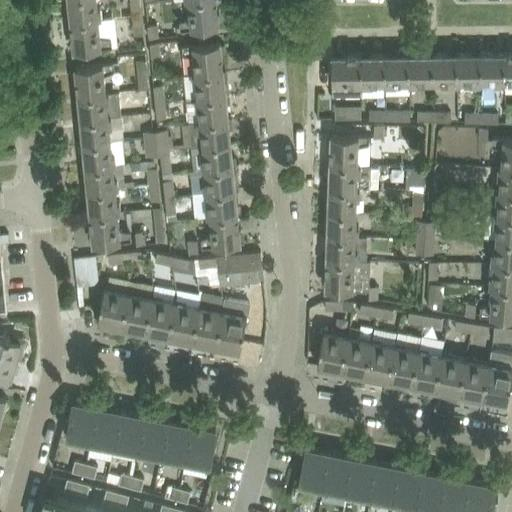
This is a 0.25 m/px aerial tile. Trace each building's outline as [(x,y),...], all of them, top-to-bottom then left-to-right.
[(98,7),(97,0),(69,0),(71,11),(72,11),(73,19),(72,19),(72,22),(99,19),(99,17),(102,16),(101,7),(98,7)] [(143,15),(141,0),(131,0),(134,16),(143,15)] [(219,24),(217,5),(216,0),(189,0),(190,8),(191,16),(180,20),(181,28),(183,28),(193,27),(219,24)] [(144,31),(143,15),(134,16),(135,32),(144,31)] [(112,45),(112,39),(111,37),(101,35),(99,19),(72,22),(74,48),(101,46),(112,45)] [(148,24),(149,36),(159,35),(157,23),(148,24)] [(222,62),(220,40),(183,43),(184,53),(194,52),(195,65),(222,62)] [(150,42),(152,54),(161,53),(160,41),(150,42)] [(410,81),(409,55),(410,55),(410,54),(408,54),(408,50),(398,50),(398,54),(394,54),(394,55),(387,55),(386,55),(386,81),(385,81),(386,84),(387,93),(409,93),(409,84),(409,81),(410,81)] [(504,54),(503,54),(495,54),(495,52),(479,53),(479,54),(480,54),(480,80),(481,80),(494,79),(494,82),(505,82),(505,79),(504,79),(504,54)] [(511,52),(503,52),(503,54),(504,54),(504,79),(505,79),(511,79),(511,52)] [(409,84),(420,83),(420,80),(433,80),(433,53),(418,53),(418,55),(410,55),(409,55),(410,81),(409,81),(409,84)] [(456,54),(448,54),(448,53),(433,53),(433,80),(447,80),(447,83),(457,83),(457,80),(456,54)] [(481,83),(481,80),(480,80),(480,54),(479,54),(472,54),(472,53),(456,53),(456,54),(457,80),(470,80),(470,83),(481,83)] [(363,54),(333,54),(334,95),(362,94),(362,84),(362,81),(363,81),(362,55),(363,55),(363,54)] [(372,81),(385,81),(386,81),(386,55),(387,55),(387,54),(370,54),(370,55),(363,55),(362,55),(363,81),(362,81),(362,84),(373,84),(372,81)] [(137,58),(138,71),(148,70),(147,57),(137,58)] [(106,91),(105,72),(114,69),(114,67),(114,61),(103,62),(76,65),(79,95),(80,95),(80,94),(106,91)] [(228,80),(224,81),(224,77),(223,78),(222,70),(223,70),(222,62),(195,65),(196,73),(194,73),(194,83),(197,82),(199,96),(224,94),(226,93),(225,91),(229,91),(228,80)] [(149,86),(148,70),(138,71),(140,87),(149,86)] [(154,84),(156,100),(165,99),(163,83),(154,84)] [(80,94),(80,95),(81,102),(80,102),(81,118),(83,118),(112,115),(122,114),(119,90),(106,92),(106,91),(80,94)] [(228,117),(226,101),(225,101),(224,94),(199,96),(186,97),(188,121),(190,120),(227,117),(228,117)] [(166,116),(165,99),(156,100),(157,117),(166,116)] [(370,108),(370,117),(386,117),(387,109),(370,108)] [(387,109),(386,117),(411,118),(411,109),(387,109)] [(435,118),(435,109),(418,109),(418,118),(435,118)] [(435,118),(451,119),(451,110),(435,109),(435,118)] [(465,120),(481,121),(482,112),(465,111),(465,120)] [(498,112),(482,112),(481,121),(498,121),(498,112)] [(83,118),(83,126),(82,126),(83,139),(111,136),(110,125),(113,125),(112,115),(83,118)] [(192,144),(230,140),(229,124),(228,125),(227,117),(190,120),(192,144)] [(375,123),(374,136),(383,136),(383,123),(375,123)] [(481,125),(480,139),(489,139),(489,126),(481,125)] [(169,128),(157,129),(158,141),(174,140),(173,133),(169,134),(169,128)] [(157,129),(145,130),(145,142),(158,141),(157,129)] [(359,163),(359,145),(369,142),(370,134),(332,133),(331,163),(333,163),(359,163)] [(511,136),(494,135),(493,143),(503,144),(501,165),(511,165),(511,136)] [(84,145),(82,145),(83,155),(85,155),(85,157),(86,157),(87,164),(87,165),(116,162),(116,152),(112,152),(111,136),(83,139),(84,145)] [(174,140),(158,141),(159,153),(161,153),(163,172),(173,171),(171,146),(174,146),(174,140)] [(231,155),(232,155),(230,140),(192,144),(195,168),(203,168),(231,164),(231,163),(231,155)] [(159,153),(158,141),(145,142),(146,154),(159,153)] [(159,183),(157,166),(156,166),(156,158),(132,160),(133,170),(148,168),(150,184),(159,183)] [(126,180),(124,161),(116,162),(87,165),(87,164),(86,164),(87,180),(89,180),(90,188),(88,188),(88,189),(116,187),(135,185),(135,179),(126,180)] [(234,188),(234,186),(233,179),(234,179),(234,177),(237,177),(236,166),(233,167),(233,163),(231,163),(231,164),(203,168),(205,191),(234,188)] [(372,163),(370,163),(370,164),(333,163),(332,171),(331,171),(330,187),(332,187),(358,188),(358,186),(361,187),(361,185),(371,185),(372,163)] [(501,176),(500,188),(511,189),(511,165),(501,165),(500,164),(499,176),(501,176)] [(435,171),(435,185),(444,185),(444,177),(444,172),(435,171)] [(425,172),(416,172),(416,188),(425,188),(425,172)] [(164,178),(166,195),(175,194),(173,177),(164,178)] [(161,199),(159,183),(150,184),(152,200),(161,199)] [(443,205),(444,185),(435,185),(434,205),(443,205)] [(234,188),(205,191),(208,215),(211,215),(236,212),(236,210),(235,203),(237,202),(236,196),(235,186),(234,186),(234,188)] [(357,211),(357,196),(361,196),(361,187),(358,186),(358,188),(332,187),(332,195),(330,195),(330,198),(326,198),(326,208),(330,208),(330,210),(357,211)] [(117,201),(116,187),(88,189),(89,192),(87,192),(88,202),(90,202),(90,204),(91,204),(92,212),(91,212),(91,213),(118,210),(121,210),(120,200),(117,201)] [(424,205),(425,188),(416,188),(415,205),(424,205)] [(511,189),(500,188),(497,188),(496,199),(499,199),(498,213),(511,214),(511,189)] [(177,210),(175,194),(166,195),(167,211),(177,210)] [(131,230),(120,228),(119,219),(118,210),(91,213),(92,221),(94,242),(120,239),(131,238),(131,233),(131,230)] [(240,240),(238,218),(237,210),(236,210),(236,212),(211,215),(212,233),(202,236),(203,244),(240,240)] [(357,224),(357,211),(330,210),(329,226),(330,226),(330,233),(330,234),(356,235),(360,235),(360,224),(357,224)] [(497,222),(497,225),(496,236),(511,236),(511,214),(498,213),(496,213),(495,222),(497,222)] [(427,233),(428,220),(419,219),(418,235),(427,235),(427,233)] [(436,220),(428,220),(427,233),(436,234),(436,220)] [(145,241),(144,229),(136,230),(137,243),(145,242),(145,241)] [(329,237),(328,249),(330,250),(329,257),(359,258),(359,247),(356,247),(356,235),(330,234),(330,233),(329,233),(329,237)] [(435,252),(436,234),(427,233),(427,235),(426,251),(434,252),(435,252)] [(426,251),(427,235),(418,235),(417,251),(426,251)] [(511,236),(496,236),(495,250),(492,250),(492,260),(494,261),(511,262),(511,236)] [(199,250),(198,238),(189,239),(190,251),(199,250)] [(141,248),(125,249),(126,260),(142,258),(141,248)] [(126,260),(125,249),(110,251),(111,261),(126,260)] [(172,262),(174,253),(158,249),(156,259),(172,262)] [(218,271),(220,283),(258,279),(257,267),(260,267),(260,265),(261,265),(260,252),(259,252),(258,250),(217,255),(218,271)] [(190,257),(174,253),(172,262),(188,266),(190,257)] [(100,282),(96,254),(75,256),(78,284),(100,282)] [(218,271),(217,255),(199,257),(200,266),(208,265),(209,272),(218,271)] [(328,257),(327,288),(353,288),(353,289),(370,290),(370,298),(379,298),(379,285),(371,285),(371,259),(367,259),(359,258),(329,257),(328,257)] [(430,259),(429,277),(438,277),(439,260),(430,259)] [(511,262),(494,261),(493,274),(491,274),(490,284),(492,284),(511,285),(511,262)] [(98,321),(99,321),(99,320),(107,321),(106,323),(121,326),(128,292),(116,289),(117,286),(105,284),(98,321)] [(511,314),(511,285),(492,284),(491,306),(481,305),(480,313),(490,313),(511,314)] [(176,301),(169,335),(170,334),(177,336),(177,337),(193,340),(193,339),(201,297),(200,292),(177,287),(178,292),(176,301)] [(145,330),(152,296),(140,294),(140,291),(129,289),(128,292),(121,326),(123,326),(123,325),(130,326),(130,327),(133,328),(132,331),(143,333),(143,330),(145,330)] [(201,297),(193,339),(200,340),(200,342),(216,345),(217,344),(215,343),(225,297),(202,292),(201,297)] [(169,335),(176,301),(163,299),(164,296),(154,294),(153,297),(152,296),(145,330),(146,331),(146,329),(153,331),(153,332),(169,335)] [(240,350),(250,302),(225,297),(215,343),(217,344),(224,345),(223,347),(240,350)] [(342,308),(343,299),(326,298),(325,308),(342,308)] [(377,314),(379,304),(362,301),(361,311),(377,314)] [(468,301),(466,313),(475,314),(476,302),(468,301)] [(379,304),(377,314),(395,316),(396,306),(379,304)] [(424,321),(425,312),(410,309),(408,319),(424,321)] [(442,315),(425,312),(424,321),(441,324),(442,315)] [(471,330),(472,320),(457,317),(456,328),(471,330)] [(490,323),(472,320),(471,330),(488,333),(490,323)] [(511,326),(494,325),(493,339),(511,340),(511,326)] [(341,369),(348,334),(325,329),(318,364),(319,364),(319,363),(326,364),(326,366),(341,369)] [(0,368),(13,372),(16,357),(20,358),(26,336),(12,332),(12,334),(7,333),(7,335),(0,332),(0,368)] [(372,339),(348,334),(341,369),(342,369),(343,368),(350,369),(350,370),(365,373),(372,339)] [(365,373),(366,374),(366,372),(373,374),(373,375),(389,378),(395,343),(372,339),(365,373)] [(389,378),(390,377),(397,378),(397,380),(413,383),(413,382),(412,381),(419,348),(395,343),(389,378)] [(436,386),(443,353),(419,348),(412,381),(413,382),(420,383),(420,384),(436,387),(436,386)] [(486,380),(483,395),(491,397),(490,398),(507,401),(511,374),(511,354),(493,350),(490,362),(486,380)] [(460,391),(466,357),(443,353),(436,386),(444,388),(443,389),(460,392),(460,391)] [(486,380),(490,362),(466,357),(460,391),(467,392),(467,394),(470,394),(469,397),(480,400),(480,396),(483,397),(483,395),(486,380)] [(91,441),(98,405),(73,400),(71,412),(68,412),(69,411),(67,410),(63,426),(64,426),(65,425),(68,426),(66,436),(91,441)] [(115,445),(121,410),(98,405),(91,441),(115,445)] [(138,450),(145,414),(121,410),(115,445),(138,450)] [(162,454),(168,419),(145,414),(138,450),(162,454)] [(185,459),(192,424),(168,419),(162,454),(185,459)] [(216,428),(192,424),(185,459),(209,464),(216,428)] [(323,486),(330,451),(306,446),(299,482),(323,486)] [(347,491),(354,456),(330,451),(323,486),(347,491)] [(370,496),(377,460),(354,456),(347,491),(370,496)] [(86,462),(75,459),(72,470),(83,473),(86,462)] [(394,500),(401,465),(377,460),(370,496),(394,500)] [(94,476),(97,465),(86,462),(83,473),(94,476)] [(417,505),(424,470),(401,465),(394,500),(417,505)] [(441,510),(448,474),(424,470),(417,505),(441,510)] [(133,474),(121,471),(118,483),(130,486),(133,474)] [(141,489),(144,477),(133,474),(130,486),(141,489)] [(452,511),(464,511),(471,479),(448,474),(441,510),(452,511)] [(75,492),(78,480),(67,477),(64,489),(75,492)] [(496,484),(471,479),(464,511),(490,511),(491,509),(495,510),(495,511),(496,511),(498,495),(496,495),(496,496),(493,496),(496,484)] [(90,484),(78,480),(75,492),(87,495),(90,484)] [(179,487),(167,484),(164,496),(176,499),(179,487)] [(187,501),(190,490),(179,487),(176,499),(187,501)] [(114,503),(118,491),(106,488),(103,499),(114,503)] [(129,494),(118,491),(114,503),(126,506),(129,494)] [(108,511),(44,495),(39,511),(108,511)] [(171,511),(173,506),(162,503),(159,511),(171,511)]
